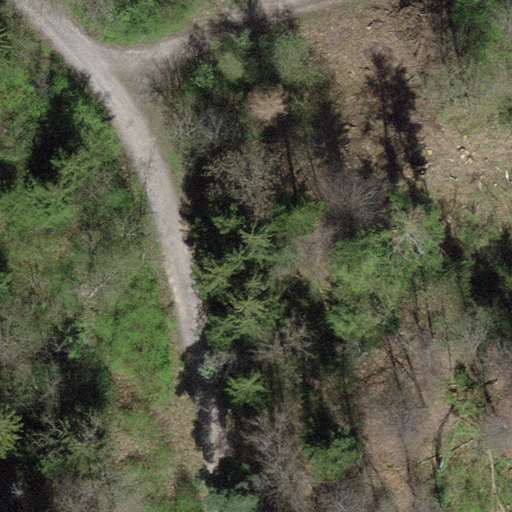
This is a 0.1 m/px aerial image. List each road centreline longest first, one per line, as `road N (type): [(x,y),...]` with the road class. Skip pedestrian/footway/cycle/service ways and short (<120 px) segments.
road 1 (track): [(229,511),(158,189),(99,82),(22,0)]
road 2 (track): [(326,0),(99,82)]
